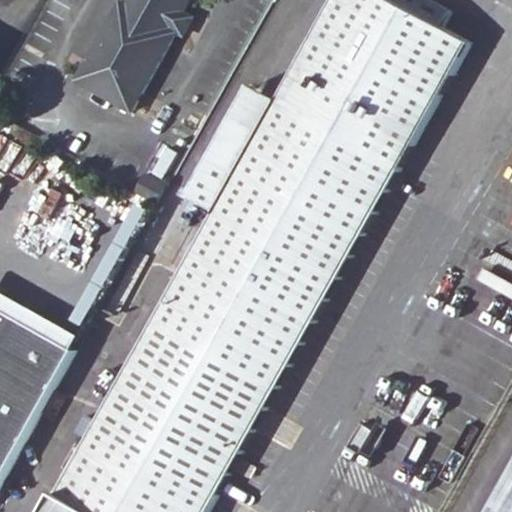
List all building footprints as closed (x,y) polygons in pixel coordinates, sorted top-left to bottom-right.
[(209,511),(473,43),(444,26),(397,0),(334,0),(279,100),(253,87),(192,196),(217,211),(50,511),(209,511)] [(130,0),(128,5),(122,2),(78,80),(135,111),(177,35),(172,31),(183,12),(190,0),(130,0)] [(397,0),(444,26),(454,8),(439,0),(397,0)] [(177,35),(187,40),(199,21),(183,12),(172,31),(177,35)] [(144,187),(164,198),(172,183),(153,171),(144,187)] [(0,490),(80,348),(0,305),(0,490)] [(511,511),(511,486),(497,511),(511,511)]
